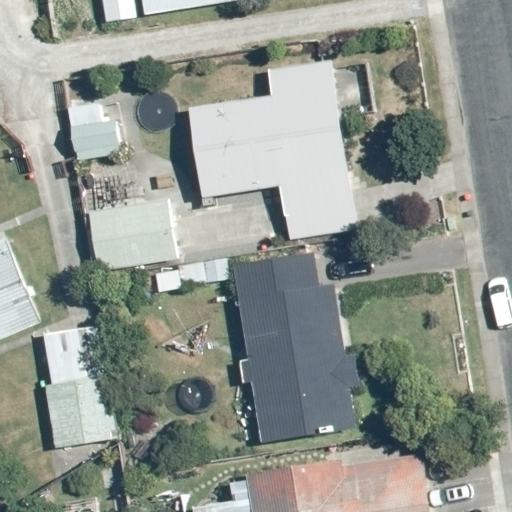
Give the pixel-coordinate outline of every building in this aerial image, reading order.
[(137,0),(102,0),(104,21),(139,18),(137,0)] [(142,0),(144,17),(258,0),(142,0)] [(272,95),(188,107),(201,198),(278,187),(285,239),(356,228),(331,60),(268,69),(272,95)] [(179,256),(171,198),(87,210),(95,268),(179,256)] [(0,339),(41,322),(7,239),(0,241),(0,339)] [(251,381),(261,443),(356,428),(350,389),(360,387),(355,352),(345,353),(335,284),(320,286),(315,252),(233,265),(247,358),(240,359),(243,382),(251,381)] [(229,277),(224,255),(154,270),(159,292),(229,277)] [(117,439),(104,324),(42,331),(55,446),(117,439)] [(251,511),(431,511),(423,454),(341,466),(340,461),(246,476),(251,511)]
